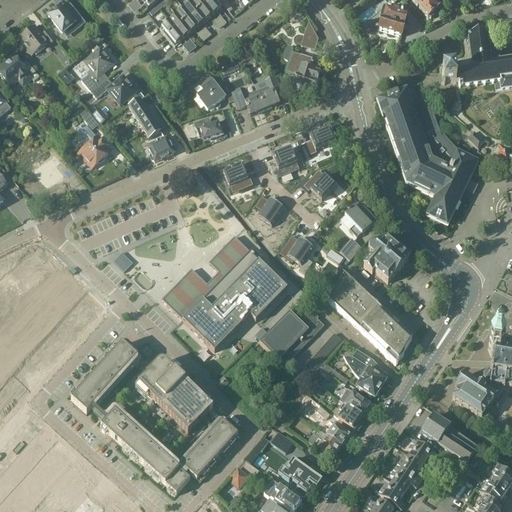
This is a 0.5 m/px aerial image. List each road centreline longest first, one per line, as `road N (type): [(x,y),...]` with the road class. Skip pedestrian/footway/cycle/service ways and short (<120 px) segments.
road 1 (residential): [(187,511),(253,434),(126,304)]
road 2 (tertiary): [(329,511),(462,312),(462,281)]
road 3 (tertiary): [(462,281),(401,221),(370,156),(354,89)]
road 4 (residential): [(49,224),(246,138)]
road 5 (residential): [(511,10),(460,21),(354,89)]
road 6 (residential): [(126,304),(40,397),(48,415)]
road 7 (residential): [(48,415),(150,511)]
